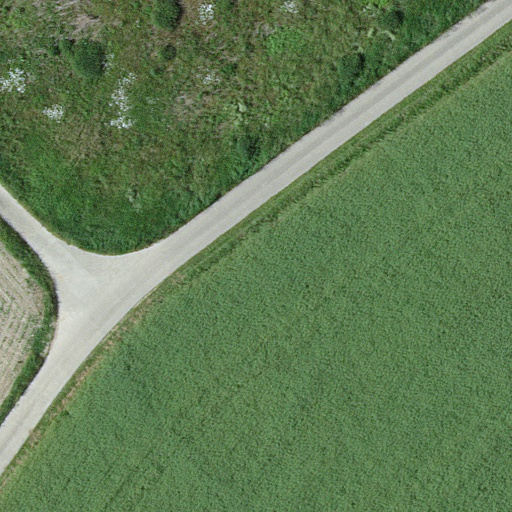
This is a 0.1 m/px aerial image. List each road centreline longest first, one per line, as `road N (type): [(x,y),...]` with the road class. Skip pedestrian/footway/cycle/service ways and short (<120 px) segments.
road 1 (track): [(507,0),(84,303)]
road 2 (track): [(84,303),(0,436)]
road 3 (track): [(0,216),(84,303)]
